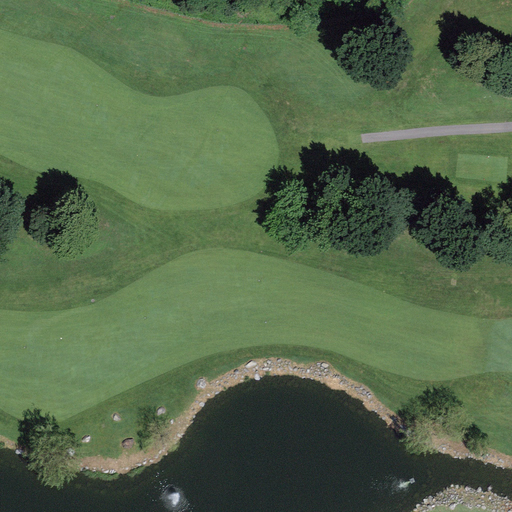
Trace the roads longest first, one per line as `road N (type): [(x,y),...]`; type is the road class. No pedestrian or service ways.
road 1 (track): [(0,286),(69,282),(127,264),(270,193),(355,139)]
road 2 (track): [(0,157),(135,187),(197,185),(355,139)]
road 3 (track): [(355,139),(511,123)]
